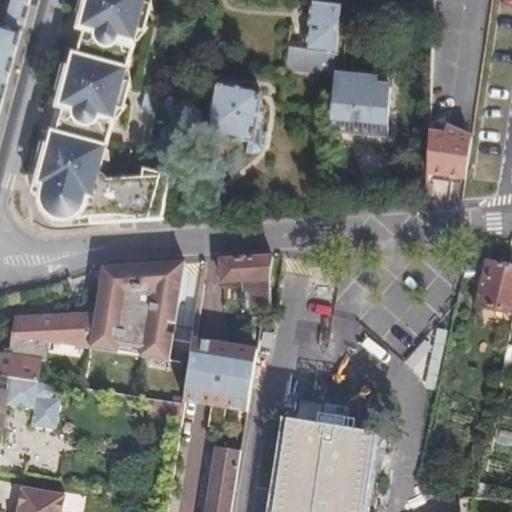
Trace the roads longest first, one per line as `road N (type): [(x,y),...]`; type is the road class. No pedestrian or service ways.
road 1 (residential): [(511,221),(0,259)]
road 2 (residential): [(0,182),(50,0)]
